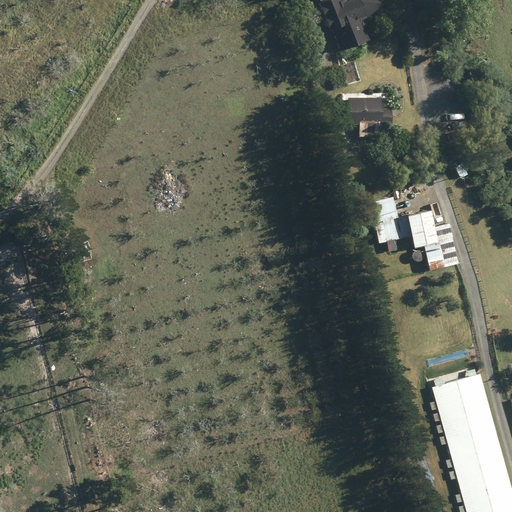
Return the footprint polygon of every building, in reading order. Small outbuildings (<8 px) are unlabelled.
[(357,23),(380,3),(377,0),(315,0),(316,1),(312,3),(323,30),(327,29),(336,51),(364,40),(357,23)] [(345,86),(339,65),(327,69),(332,89),(345,86)] [(377,97),(345,98),(345,125),(356,125),(356,137),(376,137),(376,125),(387,125),(387,108),(377,108),(377,97)] [(459,161),(451,166),(457,178),(465,174),(459,161)] [(426,210),(401,215),(409,248),(420,246),(426,270),(455,264),(448,232),(431,236),(426,210)] [(88,260),(80,236),(47,246),(54,271),(88,260)] [(426,385),(460,511),(510,511),(472,373),(426,385)] [(511,390),(502,394),(511,427),(511,390)]
